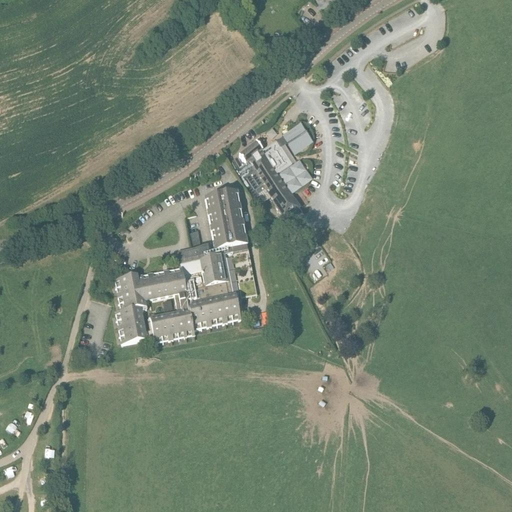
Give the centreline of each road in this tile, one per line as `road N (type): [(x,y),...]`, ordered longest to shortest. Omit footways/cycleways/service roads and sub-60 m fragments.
road 1 (tertiary): [(0,247),(87,218),(171,174),(389,0)]
road 2 (unknown): [(177,214),(219,191),(238,192),(264,308)]
road 3 (track): [(60,379),(62,511)]
